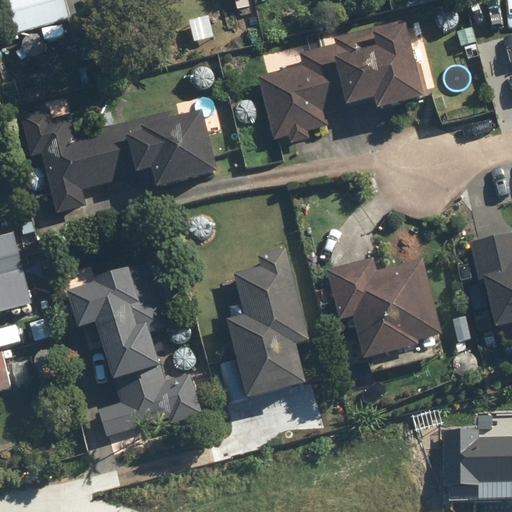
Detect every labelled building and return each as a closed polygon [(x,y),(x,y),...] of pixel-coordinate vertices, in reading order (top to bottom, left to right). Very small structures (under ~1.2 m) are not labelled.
[(21,42),(73,28),(65,0),(13,0),(10,1),(21,42)] [(323,56),(339,120),(352,117),(354,122),(382,115),(385,126),(433,113),(431,106),(435,105),(431,92),(429,92),(424,73),(422,73),(410,26),(337,45),(338,52),(323,56)] [(459,35),(464,53),(479,48),(474,31),(459,35)] [(329,123),(339,120),(323,56),(303,61),(302,59),(286,63),(290,78),(261,85),(278,149),(293,144),(295,153),(314,148),(313,140),(332,136),(329,123)] [(90,216),(86,198),(141,184),(144,198),(161,193),(164,203),(226,188),(211,126),(180,133),(177,121),(80,144),(75,122),(56,126),(54,117),(25,124),(35,166),(46,163),(60,222),(90,216)] [(7,220),(9,231),(18,229),(16,218),(7,220)] [(491,294),(504,345),(508,344),(511,358),(511,357),(511,238),(473,249),(484,296),(491,294)] [(0,243),(0,312),(17,307),(13,291),(27,288),(15,240),(0,243)] [(233,330),(254,414),(314,399),(304,360),(316,357),(291,258),(263,265),(266,276),(238,282),(248,322),(246,322),(248,326),(233,330)] [(372,376),(427,363),(426,358),(450,353),(430,270),(380,282),(377,268),(332,278),(345,333),(361,329),(372,376)] [(112,445),(173,428),(175,434),(206,425),(195,384),(170,392),(156,342),(172,337),(152,270),(131,276),(134,285),(104,294),(105,299),(75,308),(85,345),(105,340),(126,412),(104,417),(112,445)] [(76,292),(84,293),(91,288),(92,280),(87,274),(79,273),(72,277),(71,286),(76,292)] [(6,355),(8,364),(15,362),(13,354),(6,355)] [(4,358),(0,359),(0,399),(14,395),(4,358)] [(443,428),(444,486),(478,486),(479,504),(511,503),(511,436),(481,437),(480,428),(443,428)]
